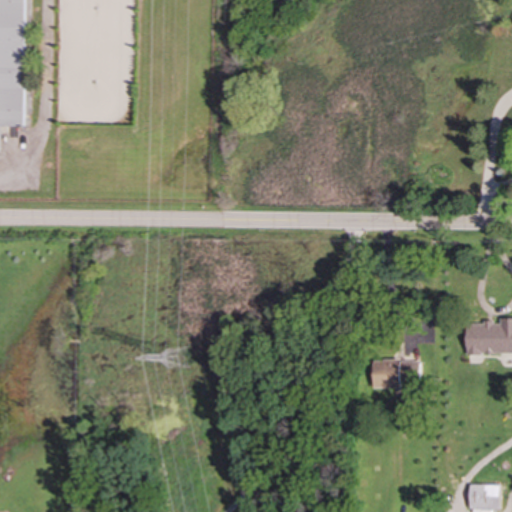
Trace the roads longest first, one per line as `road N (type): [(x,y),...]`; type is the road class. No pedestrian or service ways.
road 1 (residential): [(511,224),(227,222)]
road 2 (residential): [(0,219),(227,222)]
